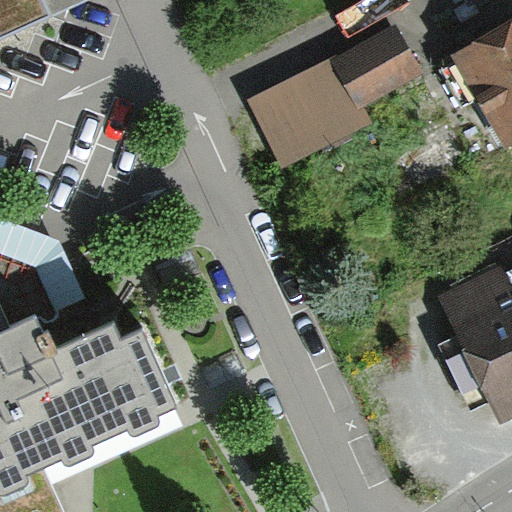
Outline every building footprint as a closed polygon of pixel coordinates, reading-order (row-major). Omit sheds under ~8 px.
[(0,0),(0,37),(83,0),(0,0)] [(457,66),(447,71),(465,105),(476,99),(503,148),(511,142),(511,23),(452,57),(457,66)] [(421,73),(394,26),(336,59),(332,61),(359,108),(364,106),(421,73)] [(283,168),(372,122),(364,106),(359,108),(332,61),(336,59),(333,56),(250,98),(283,168)] [(0,304),(12,329),(38,317),(45,332),(49,330),(58,349),(101,330),(70,257),(62,240),(48,235),(0,217),(0,304)] [(184,236),(149,256),(163,282),(199,261),(184,236)] [(511,270),(507,273),(502,263),(435,295),(501,425),(511,420),(511,270)] [(0,488),(44,469),(63,460),(65,464),(67,466),(71,466),(92,456),(94,454),(94,451),(93,447),(128,431),(130,435),(134,436),(138,436),(158,427),(160,424),(161,421),(159,417),(177,408),(144,333),(120,343),(113,325),(101,330),(58,349),(49,330),(45,332),(38,317),(12,329),(0,304),(0,488)] [(63,511),(44,469),(0,488),(0,511),(63,511)]
